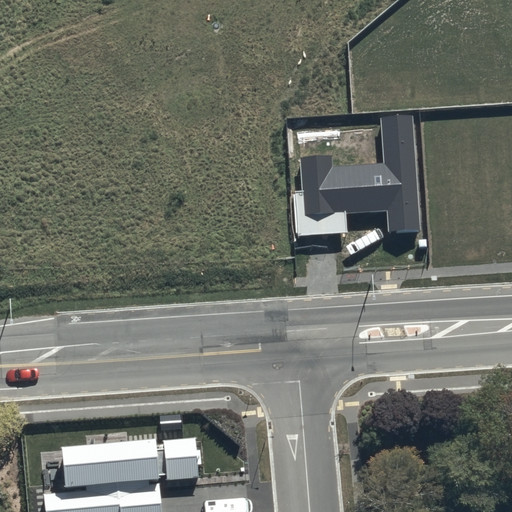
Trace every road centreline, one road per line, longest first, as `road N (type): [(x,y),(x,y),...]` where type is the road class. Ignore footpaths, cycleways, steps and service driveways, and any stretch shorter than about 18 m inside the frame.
road 1 (tertiary): [(295,340),(0,362)]
road 2 (tertiary): [(511,325),(295,340)]
road 3 (residential): [(295,340),(310,511)]
